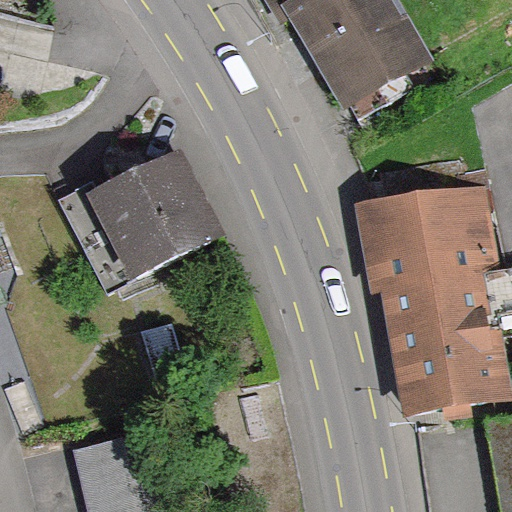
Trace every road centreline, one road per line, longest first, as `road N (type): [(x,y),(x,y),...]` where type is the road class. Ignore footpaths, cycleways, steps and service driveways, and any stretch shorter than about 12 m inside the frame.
road 1 (primary): [(185,20),(274,183),(332,355),(365,511)]
road 2 (residential): [(0,156),(55,148),(102,120),(185,20)]
